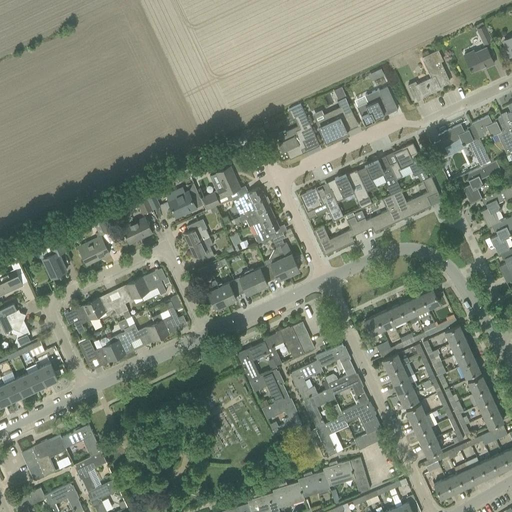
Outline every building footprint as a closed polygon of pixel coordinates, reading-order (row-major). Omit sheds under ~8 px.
[(485,25),(482,21),(476,25),(477,29),(484,44),(492,40),(485,25)] [(465,57),(472,71),(484,65),(486,68),(494,63),(486,47),(465,57)] [(449,82),(439,62),(443,60),(438,50),(429,54),(427,50),(421,52),(424,57),(422,58),(431,78),(416,85),(415,82),(407,85),(415,101),(422,97),(422,96),(439,88),(439,87),(449,82)] [(370,79),(382,74),(379,68),(367,73),(370,79)] [(356,105),(365,123),(375,118),(375,117),(387,111),(384,105),(386,104),(386,102),(393,98),(387,84),(365,94),(368,100),(356,105)] [(322,114),(323,117),(316,120),(325,140),(325,142),(328,140),(347,131),(343,122),(354,116),(345,97),(337,100),(340,106),(322,114)] [(499,113),(500,116),(511,140),(511,101),(507,104),(510,111),(506,113),(505,111),(499,113)] [(315,134),(300,104),(288,109),(289,110),(292,116),(291,116),(292,117),(294,116),(299,126),(294,128),(296,132),(281,139),(281,138),(280,138),(281,141),(279,142),(278,142),(282,152),(283,152),(286,150),(290,159),(303,153),(301,148),(305,146),(302,140),(315,134)] [(506,152),(511,149),(511,140),(500,116),(494,118),(495,120),(491,122),(488,114),(471,122),(472,125),(478,137),(479,137),(485,134),(483,131),(487,130),(490,136),(497,133),(506,152)] [(449,143),(459,138),(462,145),(469,141),(480,164),(489,160),(479,137),(478,137),(472,125),(467,127),(468,129),(464,131),(460,123),(443,131),(443,132),(438,134),(440,139),(433,143),(440,158),(448,155),(443,146),(449,143)] [(396,161),(389,164),(396,179),(402,176),(412,172),(414,176),(425,170),(412,142),(401,147),(402,149),(393,153),(396,161)] [(357,170),(367,191),(376,187),(371,177),(381,172),(386,183),(385,183),(389,193),(400,188),(396,179),(389,164),(388,161),(381,165),(378,158),(365,164),(366,166),(357,170)] [(470,204),(481,199),(482,198),(477,188),(484,185),(481,178),(501,170),(496,159),(473,170),(464,174),(467,181),(468,180),(470,184),(463,187),(470,204)] [(189,171),(188,171),(189,172),(190,175),(204,169),(202,166),(202,165),(189,171)] [(219,203),(220,205),(232,199),(229,192),(239,187),(230,166),(215,173),(221,187),(217,189),(220,195),(217,196),(214,190),(200,197),(206,210),(210,208),(215,206),(215,205),(219,203)] [(338,185),(330,188),(333,195),(336,202),(344,198),(346,201),(355,196),(361,208),(372,203),(367,191),(357,170),(356,168),(335,178),(338,185)] [(439,194),(430,176),(422,179),(427,191),(406,201),(400,190),(391,194),(392,195),(401,216),(402,218),(403,218),(402,216),(411,212),(411,213),(429,205),(429,206),(431,205),(427,196),(437,192),(438,195),(439,194)] [(182,187),(166,194),(169,201),(168,201),(171,208),(175,217),(202,204),(193,183),(182,188),(182,187)] [(492,226),(506,219),(504,217),(498,219),(495,212),(501,209),(498,202),(511,195),(511,184),(482,198),(481,199),(484,204),(485,204),(487,208),(480,211),(488,227),(492,226)] [(244,204),(248,212),(268,203),(262,191),(260,192),(258,187),(240,196),(244,204)] [(333,220),(343,216),(336,201),(333,195),(327,198),(322,187),(317,190),(315,187),(299,195),(303,203),(301,204),(308,219),(316,215),(313,208),(325,202),(333,220)] [(154,194),(151,189),(145,192),(145,193),(152,209),(160,205),(154,194)] [(137,197),(138,201),(137,202),(143,213),(152,209),(145,193),(137,197)] [(402,218),(401,216),(392,195),(391,194),(382,198),(387,209),(365,219),(364,217),(356,221),(361,231),(362,231),(361,230),(371,225),(374,231),(375,231),(375,230),(393,222),(392,220),(401,216),(402,218)] [(248,212),(233,219),(235,223),(245,218),(249,226),(253,224),(273,215),(268,203),(248,212)] [(108,231),(102,220),(105,219),(101,211),(87,217),(91,225),(95,224),(100,235),(108,231)] [(268,237),(270,236),(275,234),(273,229),(278,227),(273,215),(253,224),(257,233),(254,235),(257,242),(268,237)] [(313,230),(324,254),(325,254),(325,252),(333,248),(334,249),(351,241),(352,241),(353,241),(351,235),(360,230),(361,231),(356,221),(354,216),(347,219),(352,230),(330,240),(323,225),(313,230)] [(498,235),(491,238),(498,255),(500,254),(509,249),(505,240),(511,236),(508,229),(511,227),(511,216),(506,219),(492,226),(495,231),(496,231),(498,235)] [(122,228),(128,241),(141,235),(141,237),(151,232),(145,217),(122,228)] [(183,232),(188,244),(209,235),(205,228),(202,229),(198,220),(187,225),(189,229),(183,232)] [(275,234),(270,236),(273,242),(281,239),(284,237),(281,231),(275,234)] [(55,234),(57,240),(49,244),(49,243),(44,246),(49,256),(43,258),(52,277),(66,271),(61,260),(59,261),(56,255),(66,251),(61,239),(58,233),(55,234)] [(209,235),(188,244),(194,257),(200,254),(202,259),(212,255),(214,254),(209,245),(212,244),(209,235)] [(79,250),(82,255),(86,264),(109,253),(101,236),(92,241),(93,243),(79,250)] [(243,248),(249,246),(247,239),(240,242),(243,248)] [(281,239),(273,242),(276,248),(288,274),(298,270),(290,253),(285,242),(283,243),(281,239)] [(263,261),(265,265),(264,265),(270,277),(275,274),(277,279),(288,274),(276,248),(274,249),(269,258),(263,261)] [(511,248),(509,249),(500,254),(503,260),(504,259),(506,263),(498,266),(506,282),(511,279),(511,248)] [(15,254),(8,257),(14,270),(0,276),(0,275),(0,295),(22,285),(17,275),(24,273),(15,254)] [(210,271),(227,263),(224,257),(207,265),(210,271)] [(200,276),(210,271),(207,265),(198,270),(200,276)] [(254,270),(252,268),(248,270),(256,289),(267,284),(264,279),(270,277),(264,265),(254,270)] [(244,272),(245,274),(233,280),(238,291),(244,289),(246,293),(256,289),(248,270),(244,272)] [(151,273),(134,281),(141,294),(144,301),(160,293),(165,291),(160,279),(155,281),(151,273)] [(166,276),(162,278),(166,286),(170,284),(166,276)] [(214,308),(225,303),(216,284),(214,279),(210,281),(213,289),(207,291),(214,308)] [(216,284),(225,303),(235,298),(233,294),(238,291),(233,280),(222,285),(221,282),(216,284)] [(121,298),(117,300),(122,312),(127,309),(124,302),(141,294),(134,281),(117,289),(121,298)] [(420,293),(427,308),(439,303),(432,288),(420,293)] [(117,315),(122,312),(117,300),(112,302),(107,293),(90,301),(97,315),(113,307),(117,315)] [(409,299),(416,313),(427,308),(420,293),(409,299)] [(398,304),(405,318),(416,313),(409,299),(398,304)] [(81,323),(90,319),(92,324),(100,320),(97,315),(90,301),(74,309),(78,319),(73,321),(79,333),(84,330),(81,323)] [(151,316),(154,323),(160,337),(177,329),(173,320),(178,317),(170,301),(164,303),(170,315),(163,319),(160,313),(151,316)] [(0,308),(0,323),(4,333),(12,329),(19,332),(21,336),(17,337),(18,339),(15,341),(17,347),(30,341),(27,334),(29,333),(23,320),(25,314),(20,312),(19,309),(17,310),(14,303),(0,308)] [(387,309),(393,324),(405,318),(398,304),(387,309)] [(375,314),(382,329),(393,324),(387,309),(375,314)] [(370,334),(382,329),(375,314),(364,319),(370,334)] [(437,330),(449,325),(447,320),(435,326),(437,330)] [(303,326),(301,321),(300,321),(290,326),(292,331),(303,326)] [(160,337),(154,323),(137,331),(134,324),(129,326),(134,338),(139,336),(143,344),(160,337)] [(449,343),(464,336),(459,324),(444,331),(449,343)] [(116,357),(133,349),(129,340),(134,338),(129,326),(123,328),(124,331),(108,338),(110,343),(116,357)] [(275,364),(281,361),(274,345),(284,340),(292,357),(302,352),(299,347),(297,342),(295,337),(292,331),(290,326),(281,330),(280,328),(271,332),(271,334),(262,338),(264,341),(268,351),(269,350),(275,364)] [(306,332),(303,326),(292,331),(295,337),(306,332)] [(437,330),(435,326),(424,331),(426,335),(437,330)] [(415,340),(426,335),(424,331),(413,336),(415,340)] [(308,337),(306,332),(295,337),(297,342),(308,337)] [(403,345),(415,340),(413,336),(411,332),(400,337),(401,341),(403,345)] [(455,354),(469,347),(464,336),(449,343),(455,354)] [(110,343),(108,338),(107,337),(106,337),(101,339),(100,340),(103,347),(94,351),(87,337),(78,341),(86,360),(95,355),(99,365),(116,357),(110,343)] [(310,342),(308,337),(297,342),(299,347),(310,342)] [(44,350),(41,344),(40,340),(30,344),(27,346),(29,350),(32,356),(44,350)] [(239,353),(238,353),(237,354),(248,380),(258,376),(251,359),(268,351),(264,341),(246,349),(245,348),(238,351),(239,353)] [(390,346),(392,350),(403,345),(401,341),(395,344),(390,346)] [(302,352),(313,347),(310,342),(299,347),(302,352)] [(419,342),(413,345),(419,357),(420,356),(424,354),(419,342)] [(314,355),(316,359),(319,366),(338,357),(346,375),(354,371),(349,362),(351,361),(347,352),(345,352),(341,343),(314,355)] [(27,346),(16,351),(18,355),(29,350),(27,346)] [(392,350),(390,346),(378,352),(380,356),(390,352),(392,350)] [(455,354),(460,365),(475,358),(469,347),(455,354)] [(16,351),(4,357),(6,361),(18,355),(16,351)] [(437,353),(434,354),(433,351),(428,353),(433,364),(441,360),(437,353)] [(407,356),(400,359),(397,353),(382,359),(388,371),(402,364),(409,361),(407,356)] [(480,370),(475,358),(460,365),(465,377),(480,370)] [(319,366),(316,359),(289,371),(290,374),(289,374),(292,381),(293,380),(302,399),(316,392),(313,385),(307,388),(303,378),(321,370),(319,366)] [(49,363),(38,368),(45,384),(57,379),(49,363)] [(402,364),(388,371),(393,382),(407,375),(413,373),(411,367),(405,370),(402,364)] [(439,375),(443,373),(446,371),(443,365),(435,368),(439,375)] [(26,373),(34,390),(45,384),(38,368),(26,373)] [(272,398),(273,402),(288,396),(282,383),(283,382),(280,376),(278,376),(274,368),(258,376),(248,380),(253,391),(267,385),(272,395),(270,396),(272,398)] [(332,381),(327,383),(329,386),(333,395),(351,386),(352,388),(350,390),(356,403),(367,399),(362,389),(364,389),(360,379),(358,380),(354,371),(346,375),(337,379),(332,381)] [(12,372),(1,377),(4,384),(3,384),(11,400),(22,395),(15,379),(12,372)] [(15,379),(22,395),(34,390),(26,373),(15,379)] [(407,375),(393,382),(398,393),(413,387),(417,385),(414,380),(410,382),(407,375)] [(467,382),(473,393),(487,386),(482,375),(467,382)] [(436,390),(440,388),(435,376),(430,378),(436,390)] [(0,385),(0,405),(11,400),(3,384),(0,385)] [(306,408),(315,427),(324,423),(316,406),(334,397),(333,395),(329,386),(316,392),(302,399),(303,401),(302,401),(305,408),(306,408)] [(473,393),(478,404),(493,397),(487,386),(473,393)] [(418,398),(413,387),(398,393),(403,405),(418,398)] [(266,418),(285,410),(288,416),(286,417),(284,422),(284,423),(278,426),(276,421),(269,424),(270,427),(274,436),(301,423),(296,413),(298,413),(293,403),(291,404),(288,396),(273,402),(269,405),(261,408),(266,418)] [(498,408),(493,397),(478,404),(483,415),(498,408)] [(356,403),(340,411),(342,414),(345,421),(358,415),(366,432),(369,431),(374,429),(379,426),(375,417),(377,416),(372,407),(371,407),(367,399),(356,403)] [(461,412),(464,411),(458,399),(455,400),(456,401),(451,403),(457,414),(461,412)] [(261,408),(269,405),(266,400),(259,403),(261,408)] [(405,409),(411,421),(425,414),(420,403),(405,409)] [(332,406),(337,417),(342,414),(340,411),(337,404),(332,406)] [(440,416),(446,413),(443,406),(437,409),(440,416)] [(183,410),(186,416),(191,414),(189,408),(183,410)] [(483,415),(488,427),(503,420),(498,408),(483,415)] [(324,423),(315,427),(319,435),(318,436),(323,445),(324,445),(328,454),(337,450),(342,448),(334,431),(347,425),(345,421),(342,414),(324,423)] [(416,432),(431,426),(425,414),(411,421),(416,432)] [(61,437),(65,447),(83,439),(90,455),(100,450),(92,434),(88,424),(86,425),(86,424),(69,431),(70,433),(61,437)] [(507,433),(505,428),(503,424),(491,430),(495,438),(507,433)] [(359,431),(356,425),(351,427),(354,434),(359,431)] [(379,439),(384,437),(379,426),(374,429),(379,439)] [(421,444),(436,437),(431,426),(416,432),(421,444)] [(457,435),(452,437),(454,442),(463,438),(458,427),(454,429),(457,435)] [(379,439),(374,429),(369,431),(374,441),(379,439)] [(482,439),(484,443),(495,438),(491,430),(480,435),(482,439)] [(364,433),(369,444),(374,441),(369,431),(366,432),(364,433)] [(364,446),(369,444),(364,433),(359,436),(364,446)] [(55,470),(48,456),(66,448),(65,447),(61,437),(60,434),(50,439),(49,438),(33,445),(34,446),(31,447),(34,453),(37,458),(39,464),(41,469),(44,474),(55,470)] [(480,435),(469,440),(471,444),(482,439),(480,435)] [(358,449),(364,446),(359,436),(353,438),(354,439),(355,442),(358,449)] [(421,444),(427,455),(441,448),(436,437),(421,444)] [(469,440),(458,445),(460,449),(471,444),(469,440)] [(457,454),(456,451),(460,449),(458,445),(447,450),(448,454),(450,457),(457,454)] [(511,446),(502,452),(508,466),(511,464),(511,446)] [(34,453),(31,447),(21,453),(23,458),(34,453)] [(100,450),(90,455),(74,463),(75,463),(73,464),(82,482),(83,481),(87,491),(95,487),(95,486),(87,470),(105,461),(100,450)] [(437,459),(448,454),(447,450),(435,456),(437,459)] [(497,471),(508,466),(502,452),(490,457),(497,471)] [(34,453),(23,458),(26,463),(37,458),(34,453)] [(54,460),(58,467),(70,462),(66,454),(54,460)] [(361,461),(359,455),(348,459),(350,465),(361,461)] [(435,456),(424,461),(428,471),(440,465),(439,464),(437,459),(435,456)] [(490,457),(479,462),(486,477),(497,471),(490,457)] [(39,464),(37,458),(26,463),(28,469),(39,464)] [(322,467),(323,469),(328,485),(353,476),(353,475),(351,470),(350,465),(348,459),(337,463),(336,459),(328,463),(329,465),(322,467)] [(363,466),(361,461),(350,465),(351,470),(363,466)] [(486,477),(479,462),(478,462),(473,465),(468,467),(474,482),(486,477)] [(41,469),(39,464),(28,469),(31,474),(41,469)] [(364,471),(363,466),(351,470),(353,475),(364,471)] [(468,467),(457,472),(463,487),(474,482),(468,467)] [(31,474),(33,479),(44,474),(41,469),(31,474)] [(298,480),(303,495),(327,487),(327,488),(329,488),(328,485),(323,469),(312,473),(311,470),(303,473),(304,475),(297,477),(298,480)] [(366,477),(364,471),(353,475),(353,476),(354,478),(354,477),(355,480),(366,477)] [(452,492),(463,487),(457,472),(445,478),(452,492)] [(368,482),(366,477),(355,480),(357,486),(368,482)] [(97,511),(106,511),(100,497),(118,488),(113,478),(95,486),(95,487),(87,491),(88,493),(87,493),(94,510),(96,509),(97,511)] [(452,492),(445,478),(434,483),(440,497),(452,492)] [(387,485),(389,489),(402,484),(400,479),(387,485)] [(304,499),(303,495),(298,480),(287,484),(285,481),(277,484),(278,486),(272,488),(273,491),(278,506),(301,498),(302,499),(304,499)] [(72,508),(73,511),(77,511),(82,510),(77,501),(79,500),(72,484),(70,484),(69,482),(43,494),(44,497),(48,505),(49,505),(52,511),(53,511),(59,509),(55,502),(61,499),(66,501),(68,500),(69,501),(68,502),(70,508),(72,508)] [(357,486),(359,491),(370,487),(368,482),(357,486)] [(389,489),(387,485),(375,489),(377,494),(389,489)] [(44,497),(43,494),(39,486),(14,498),(15,500),(12,501),(17,511),(29,511),(26,505),(44,497)] [(331,490),(335,502),(342,499),(341,496),(338,497),(336,488),(331,490)] [(375,489),(364,494),(366,499),(368,505),(380,500),(377,494),(375,489)] [(279,509),(278,506),(273,491),(261,495),(260,491),(253,495),(253,497),(247,499),(248,502),(250,511),(266,511),(276,509),(277,510),(279,509)] [(397,493),(391,495),(394,501),(399,499),(397,493)] [(366,499),(364,494),(352,499),(354,504),(366,499)] [(121,509),(127,506),(124,501),(118,503),(121,509)] [(396,506),(398,511),(412,511),(408,501),(396,506)] [(222,510),(222,511),(250,511),(248,502),(236,506),(235,502),(228,506),(228,508),(222,510)]
